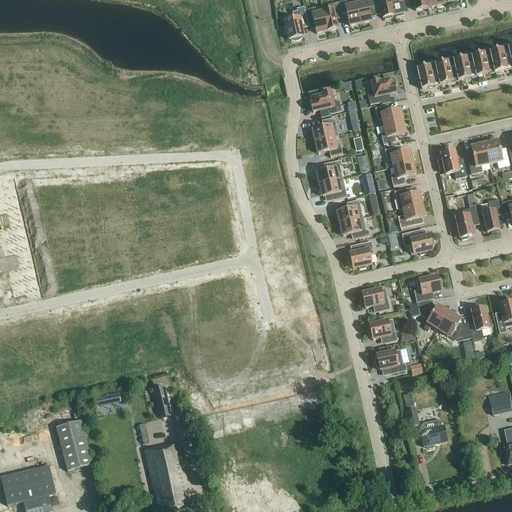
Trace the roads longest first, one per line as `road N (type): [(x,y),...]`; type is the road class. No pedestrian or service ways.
road 1 (residential): [(397,33),(299,56),(288,67),(292,171),(339,285)]
road 2 (residential): [(256,260),(234,159),(0,169)]
road 3 (residential): [(0,317),(256,260)]
road 4 (residential): [(339,285),(391,506)]
road 5 (unclassified): [(391,506),(511,478)]
